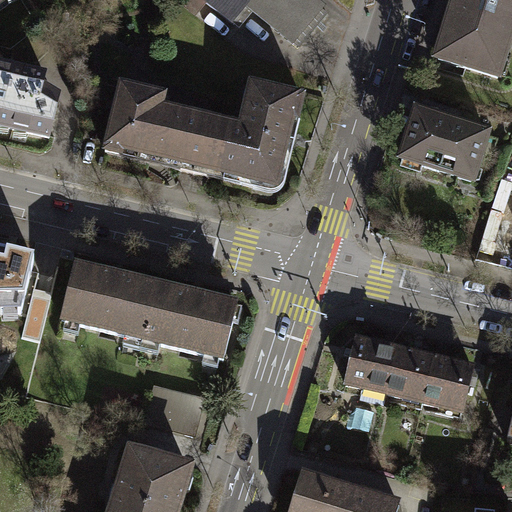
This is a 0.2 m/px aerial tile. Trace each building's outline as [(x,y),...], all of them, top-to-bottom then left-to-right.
[(205,2),(206,0),(184,0),(187,8),(194,14),(205,2)] [(292,45),(321,9),(309,0),(206,0),(205,2),(231,24),(245,6),(292,45)] [(511,0),(455,0),(437,60),(500,80),(511,39),(511,0)] [(43,82),(0,71),(0,126),(49,139),(57,103),(41,93),(43,82)] [(303,99),(251,86),(240,129),(232,127),(221,175),(270,189),(276,187),(279,183),(293,122),(297,123),(303,99)] [(221,175),(232,127),(160,110),(163,99),(120,88),(104,152),(121,156),(122,151),(180,165),(178,171),(208,178),(209,173),(221,175)] [(413,113),(397,160),(469,183),(484,136),(413,113)] [(36,259),(0,250),(0,320),(23,320),(36,259)] [(62,322),(143,342),(155,287),(75,267),(62,322)] [(43,341),(60,275),(41,270),(24,337),(43,341)] [(143,342),(223,362),(235,308),(155,287),(143,342)] [(345,386),(384,396),(396,349),(357,339),(345,386)] [(384,396),(423,405),(435,359),(396,349),(384,396)] [(423,405),(462,415),(473,369),(435,359),(423,405)] [(155,386),(145,425),(195,438),(205,399),(155,386)] [(175,511),(188,471),(131,453),(120,488),(125,490),(117,511),(175,511)] [(291,511),(395,511),(397,504),(302,476),(291,511)]
